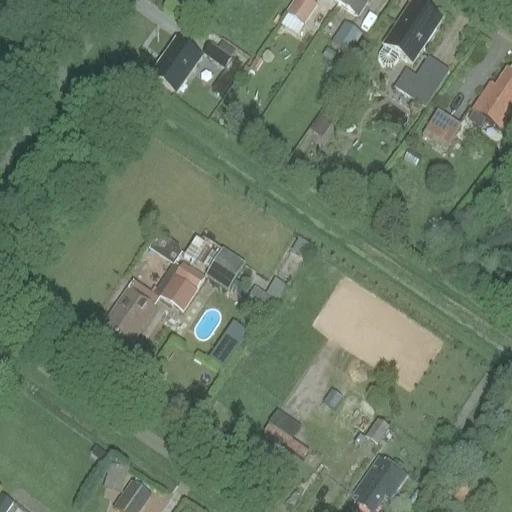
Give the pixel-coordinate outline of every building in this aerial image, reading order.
[(301,28),(315,8),(302,0),(296,0),(285,17),(301,28)] [(344,0),(324,0),(339,9),(344,0)] [(344,0),(339,9),(357,21),(370,0),(344,0)] [(411,70),(441,26),(411,5),(381,50),(384,51),(378,60),(378,64),(381,70),(389,72),(394,69),(399,62),(411,70)] [(344,58),(358,37),(343,27),(329,48),(344,58)] [(175,98),(200,61),(174,44),(149,81),(175,98)] [(223,72),(229,63),(208,49),(202,58),(223,72)] [(438,68),(428,61),(416,80),(426,87),(438,68)] [(222,99),(243,70),(233,63),(211,92),(222,99)] [(511,76),(506,73),(494,91),(489,87),(471,114),(499,132),(511,113),(511,76)] [(426,87),(416,80),(406,74),(394,92),(424,112),(436,93),(426,87)] [(444,153),(458,131),(435,116),(421,138),(444,153)] [(227,295),(245,268),(223,253),(205,281),(227,295)] [(167,276),(197,295),(205,281),(176,262),(167,276)] [(184,315),(197,295),(167,276),(154,296),(184,315)] [(292,292),(275,282),(267,298),(254,291),(244,309),(267,322),(276,305),(283,308),(292,292)] [(128,350),(155,311),(127,292),(104,325),(110,329),(106,335),(128,350)] [(199,313),(222,329),(234,312),(211,296),(199,313)] [(232,325),(208,362),(224,372),(244,344),(241,342),(246,335),(232,325)] [(389,432),(377,424),(366,441),(377,449),(389,432)] [(467,469),(478,453),(467,446),(456,461),(467,469)] [(379,460),(353,498),(359,503),(356,507),(362,511),(374,511),(383,500),(390,505),(407,480),(379,460)] [(122,497),(128,473),(110,467),(104,491),(122,497)] [(131,482),(117,509),(122,511),(126,511),(140,486),(131,482)] [(143,489),(125,511),(141,511),(153,496),(143,489)] [(0,511),(8,511),(13,506),(0,497),(0,511)]
